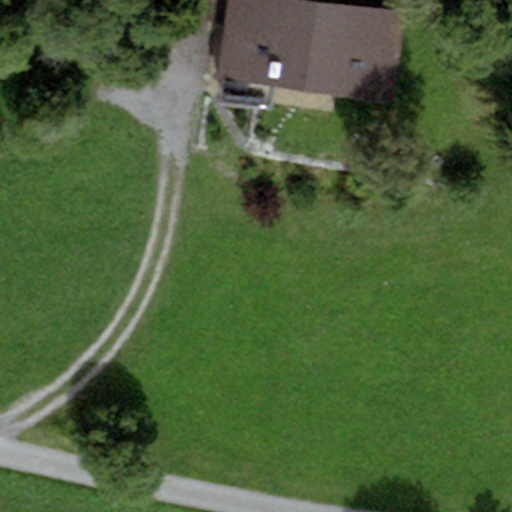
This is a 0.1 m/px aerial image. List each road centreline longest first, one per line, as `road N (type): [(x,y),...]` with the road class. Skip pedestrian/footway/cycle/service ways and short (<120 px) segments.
road 1 (track): [(0,439),(82,388),(160,281),(179,139)]
road 2 (track): [(0,456),(328,511)]
